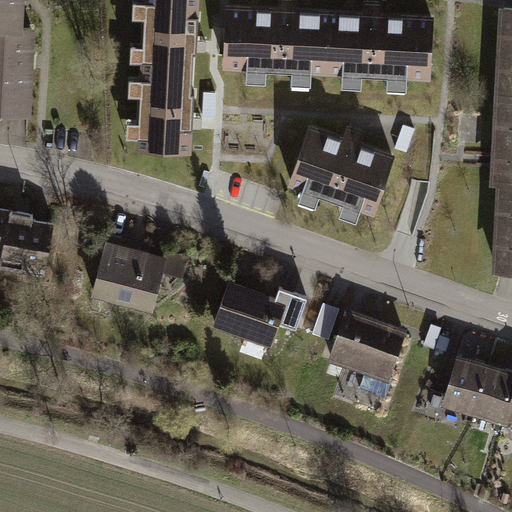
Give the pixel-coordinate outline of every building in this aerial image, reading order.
[(0,0),(0,30),(25,32),(27,0),(0,0)] [(146,59),(146,67),(194,70),(195,50),(197,50),(199,13),(198,13),(198,0),(146,0),(143,59),(146,59)] [(228,67),(330,72),(333,11),(299,10),(299,0),(284,0),(284,9),(231,6),(228,67)] [(333,11),(330,72),(432,77),(435,16),(382,14),(382,4),(368,3),(367,13),(333,11)] [(501,105),(511,105),(511,15),(504,15),(501,105)] [(0,113),(35,116),(40,33),(25,32),(0,30),(0,113)] [(142,137),(142,146),(190,149),(191,128),(193,128),(195,91),(193,91),(194,70),(146,67),(145,76),(142,76),(139,136),(142,137)] [(503,187),(511,187),(511,105),(501,105),(498,187),(503,187)] [(310,123),(288,184),(378,216),(399,155),(310,123)] [(235,174),(262,175),(262,159),(236,159),(235,174)] [(500,266),(511,266),(511,187),(503,187),(500,266)] [(0,213),(0,262),(27,268),(24,285),(47,289),(59,225),(0,213)] [(149,246),(114,237),(97,301),(162,318),(170,286),(182,289),(189,263),(148,252),(149,246)] [(288,292),(285,300),(235,282),(218,327),(251,339),(249,344),(274,353),(276,348),(281,350),(289,328),(303,333),(315,302),(288,292)] [(346,312),(329,306),(317,339),(334,345),(346,312)] [(335,363),(395,385),(414,334),(354,312),(335,363)] [(446,331),(437,328),(430,349),(439,352),(446,331)] [(465,356),(449,408),(479,417),(495,366),(465,356)] [(511,370),(495,366),(479,417),(510,427),(511,421),(511,370)]
